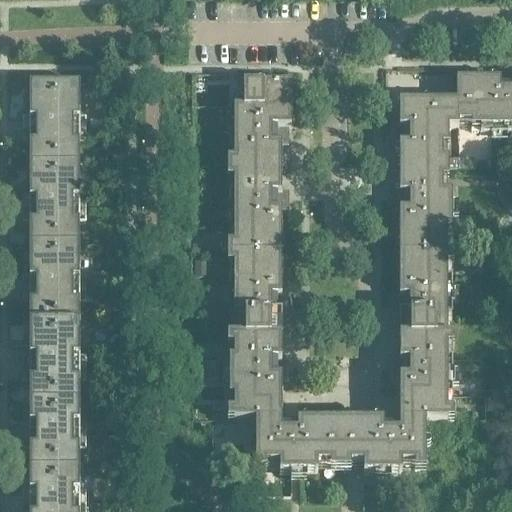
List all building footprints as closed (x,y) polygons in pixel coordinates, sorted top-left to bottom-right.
[(390,72),(389,100),(434,102),(434,90),(431,90),(431,73),(390,72)] [(511,86),(508,87),(508,75),(499,75),(499,82),(456,82),(456,104),(457,104),(457,125),(458,125),(480,125),(480,135),(511,134),(511,86)] [(86,146),(86,120),(79,120),(79,86),(29,86),(29,120),(23,120),(23,146),(29,146),(29,166),(79,166),(79,146),(86,146)] [(291,130),(291,86),(243,86),(243,110),(229,110),(229,148),(234,148),(234,171),(281,171),(281,146),(277,146),(277,138),(289,138),(289,130),(291,130)] [(442,194),(442,172),(442,130),(458,130),(458,125),(457,125),(457,104),(456,104),(399,104),(399,129),(392,129),(392,138),(403,138),(403,146),(399,146),(399,172),(399,196),(404,196),(404,204),(392,204),(392,213),(399,213),(399,255),(447,255),(447,232),(452,232),(452,194),(442,194)] [(86,225),(86,199),(79,199),(79,166),(29,166),(29,199),(23,199),(23,225),(29,225),(29,246),(79,246),(79,225),(86,225)] [(281,255),(281,213),(289,213),(289,204),(277,204),(277,196),(281,196),(281,171),(234,171),(234,194),(229,194),(229,232),(234,232),(234,255),(281,255)] [(86,305),(86,279),(79,279),(79,246),(29,246),(29,279),(23,279),(23,305),(29,305),(29,326),(79,326),(79,305),(86,305)] [(281,341),(281,315),(277,315),(277,307),(289,307),(289,298),(281,298),(281,255),(234,255),(234,279),(229,279),(229,317),(234,317),(234,363),(229,363),(229,401),(234,401),(234,425),(255,425),(281,425),(281,420),(281,382),(289,382),(289,373),(277,373),(277,365),(281,365),(281,341)] [(452,330),(452,279),(447,279),(447,255),(399,255),(399,298),(392,298),(392,307),(403,307),(403,315),(399,315),(399,340),(453,340),(453,330),(452,330)] [(86,385),(86,359),(79,359),(79,326),(29,326),(29,359),(23,359),(23,385),(29,385),(29,406),(79,406),(79,385),(86,385)] [(452,401),(452,354),(452,350),(453,350),(453,340),(399,340),(399,365),(403,365),(403,373),(392,373),(392,382),(399,382),(399,420),(399,425),(425,425),(447,425),(447,401),(452,401)] [(86,453),(86,439),(86,426),(79,426),(79,406),(29,406),(29,426),(23,426),(23,452),(29,452),(29,473),(79,473),(79,453),(86,453)] [(425,468),(425,425),(399,425),(399,420),(382,420),(382,425),(345,425),(298,425),(298,420),(288,420),(281,420),(281,425),(255,425),(255,468),(279,468),(279,477),(317,477),(317,468),(342,468),(346,468),(363,468),(363,477),(401,477),(401,468),(425,468)] [(85,511),(86,494),(79,494),(79,473),(29,473),(29,494),(23,494),(22,511),(85,511)]
